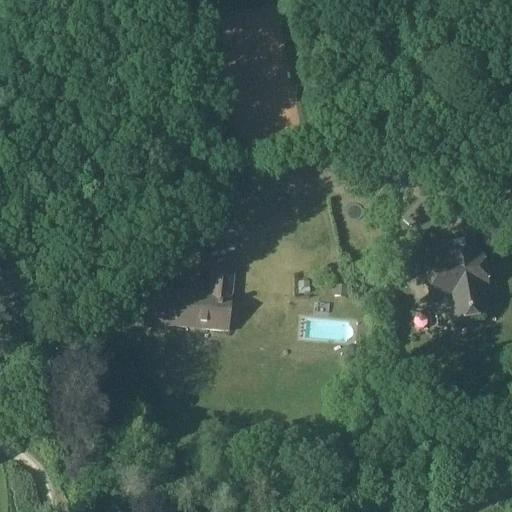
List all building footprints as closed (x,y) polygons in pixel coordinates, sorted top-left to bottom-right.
[(383,122),(388,161),(409,158),(403,119),(383,122)] [(374,162),(364,125),(343,130),(347,147),(357,144),(363,165),(374,162)] [(235,202),(228,170),(163,185),(171,217),(235,202)] [(449,300),(453,323),(489,316),(485,294),(490,293),(482,253),(478,254),(475,238),(439,244),(442,259),(423,263),(431,304),(449,300)] [(326,269),(337,269),(338,258),(327,257),(326,269)] [(147,326),(228,333),(234,273),(212,271),(210,296),(150,291),(147,326)] [(309,295),(309,282),(297,283),(297,295),(309,295)] [(347,288),(336,287),(335,299),(346,300),(347,288)]
